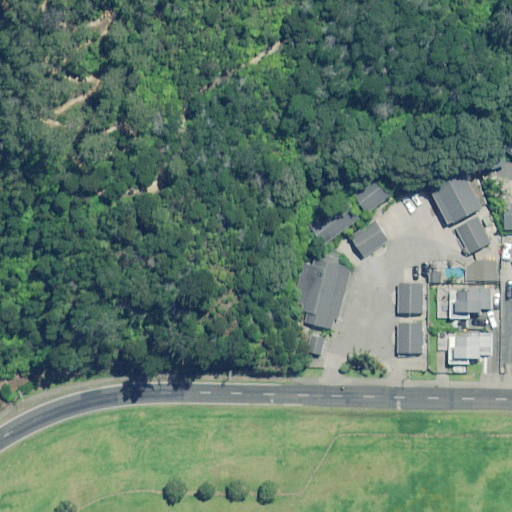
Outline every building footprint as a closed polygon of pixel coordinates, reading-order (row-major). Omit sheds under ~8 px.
[(485,208),(468,176),(436,193),(470,254),(493,241),(477,212),(485,208)] [(379,179),(358,194),(372,213),(393,198),(379,179)] [(362,221),(349,201),(313,223),(325,243),(362,221)] [(391,241),(379,222),(353,238),(366,257),(391,241)] [(301,321),(333,328),(335,318),(340,319),(352,265),(314,258),(301,321)] [(467,267),(467,279),(499,280),(500,260),(476,260),(467,267)] [(444,273),(431,273),(431,282),(444,283),(444,273)] [(425,282),(402,282),(401,312),(425,312),(425,282)] [(493,288),(455,286),(455,288),(439,287),(437,318),(471,319),(471,313),(491,314),(493,288)] [(425,321),(401,321),(401,352),(425,352),(425,321)] [(328,334),(312,330),(307,353),(323,356),(328,334)] [(491,358),(491,337),(451,335),(450,364),(470,364),(471,357),(491,358)]
